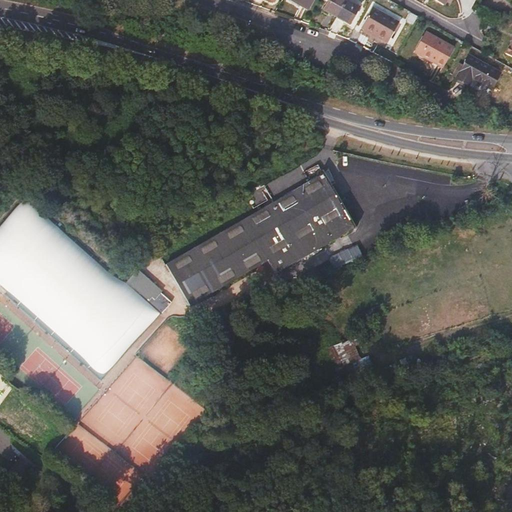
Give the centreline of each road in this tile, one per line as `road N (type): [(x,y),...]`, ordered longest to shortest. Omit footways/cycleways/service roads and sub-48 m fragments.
road 1 (residential): [(467,107),(366,59),(191,0)]
road 2 (secondary): [(259,92),(392,140),(511,157)]
road 3 (secondary): [(511,140),(368,122),(259,92)]
road 4 (secondary): [(159,58),(0,12)]
road 5 (secondary): [(0,29),(159,58)]
